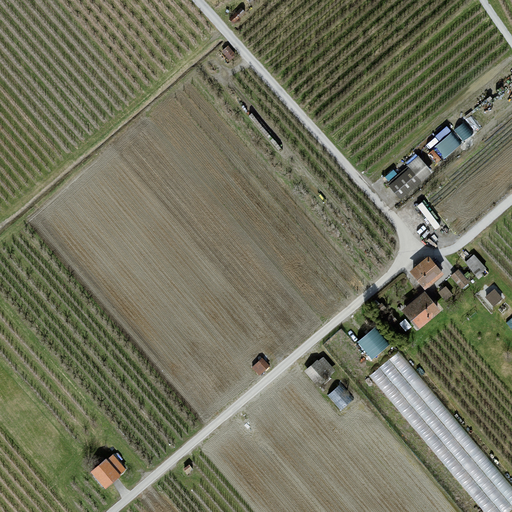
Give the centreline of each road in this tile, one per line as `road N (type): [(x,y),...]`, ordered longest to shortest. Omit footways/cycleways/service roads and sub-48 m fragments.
road 1 (unclassified): [(411,248),(111,511)]
road 2 (unclassified): [(198,0),(411,248)]
